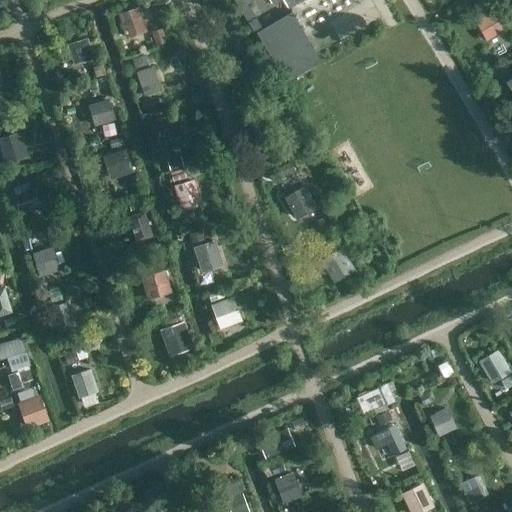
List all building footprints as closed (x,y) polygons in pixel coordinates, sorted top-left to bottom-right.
[(247,0),(235,0),(253,32),(262,26),(247,0)] [(145,32),(138,11),(118,17),(125,38),(145,32)] [(257,34),(286,82),(321,61),(292,13),(257,34)] [(493,13),(479,20),(476,22),(486,41),(503,31),(493,13)] [(162,29),(152,32),(156,46),(167,42),(162,29)] [(95,59),(88,38),(67,44),(74,66),(95,59)] [(145,55),(132,59),(135,69),(148,65),(145,55)] [(103,65),(93,68),(96,78),(106,75),(103,65)] [(161,90),(153,66),(135,72),(143,96),(161,90)] [(115,120),(108,99),(88,105),(95,126),(115,120)] [(183,135),(176,113),(152,121),(159,143),(183,135)] [(20,133),(0,139),(0,146),(5,164),(28,157),(20,133)] [(121,138),(109,141),(111,148),(123,145),(121,138)] [(126,149),(106,155),(113,178),(133,172),(126,149)] [(180,156),(167,161),(170,171),(184,166),(180,156)] [(290,162),(278,169),(282,177),(295,171),(290,162)] [(184,169),(171,173),(173,183),(187,178),(184,169)] [(201,205),(193,180),(173,186),(182,211),(201,205)] [(317,208),(305,186),(284,198),(296,220),(317,208)] [(41,208),(34,189),(12,196),(19,215),(41,208)] [(140,201),(128,204),(130,211),(143,207),(140,201)] [(152,236),(144,212),(128,217),(136,242),(152,236)] [(50,230),(39,234),(41,242),(52,238),(50,230)] [(202,230),(189,234),(192,244),(205,239),(202,230)] [(332,236),(321,242),(325,251),(337,244),(332,236)] [(223,266),(215,240),(193,247),(201,273),(223,266)] [(60,270),(53,246),(32,253),(39,277),(60,270)] [(353,271),(341,250),(322,261),(335,282),(353,271)] [(171,295),(163,271),(142,278),(150,302),(171,295)] [(0,316),(12,313),(4,287),(0,288),(0,316)] [(221,288),(208,294),(211,302),(225,297),(221,288)] [(59,290),(49,293),(51,303),(62,300),(59,290)] [(242,321),(233,296),(210,305),(220,330),(242,321)] [(76,328),(67,301),(49,307),(58,334),(76,328)] [(178,312),(165,316),(168,325),(181,321),(178,312)] [(192,349),(183,321),(160,330),(169,357),(192,349)] [(22,336),(0,342),(0,354),(1,357),(7,355),(12,370),(30,364),(22,336)] [(497,349),(479,360),(492,382),(510,371),(497,349)] [(76,352),(64,356),(67,365),(79,361),(76,352)] [(448,361),(438,367),(444,379),(454,374),(448,361)] [(29,369),(19,372),(22,383),(33,380),(29,369)] [(98,392),(91,369),(70,376),(78,399),(98,392)] [(511,374),(501,381),(506,389),(511,385),(511,374)] [(386,404),(378,387),(355,397),(363,414),(386,404)] [(427,392),(419,396),(425,407),(433,403),(427,392)] [(49,421),(40,395),(17,403),(26,429),(49,421)] [(11,397),(0,401),(0,407),(1,411),(14,406),(11,397)] [(456,428),(447,408),(429,416),(438,437),(456,428)] [(388,411),(376,417),(380,426),(392,420),(388,411)] [(394,425),(370,436),(375,448),(386,442),(392,454),(404,448),(394,425)] [(293,446),(286,429),(258,441),(265,457),(293,446)] [(398,453),(403,468),(415,464),(410,449),(398,453)] [(281,462),(271,466),(274,475),(285,472),(281,462)] [(302,496),(293,473),(274,480),(282,503),(302,496)] [(479,475),(460,484),(469,504),(488,495),(479,475)] [(236,482),(223,487),(228,499),(227,499),(230,511),(247,511),(249,511),(242,494),(241,494),(236,482)] [(422,484),(400,494),(408,511),(422,511),(433,507),(422,484)] [(153,486),(146,494),(155,501),(161,493),(153,486)]
